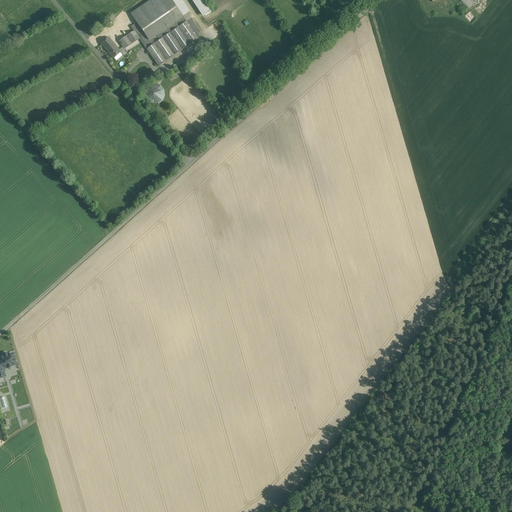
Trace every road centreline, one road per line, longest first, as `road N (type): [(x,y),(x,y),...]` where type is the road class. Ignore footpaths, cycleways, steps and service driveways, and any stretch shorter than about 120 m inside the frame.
road 1 (unclassified): [(0,332),(378,0)]
road 2 (track): [(282,511),(511,222)]
road 3 (track): [(188,162),(53,0)]
